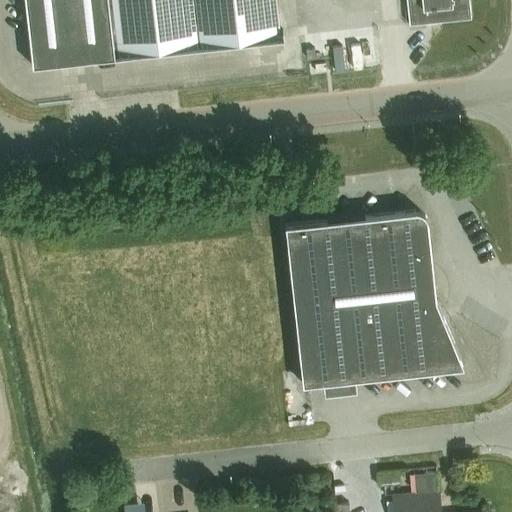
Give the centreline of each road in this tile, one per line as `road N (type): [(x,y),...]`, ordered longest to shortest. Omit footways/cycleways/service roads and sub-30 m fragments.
road 1 (unclassified): [(511,89),(0,144)]
road 2 (unclassified): [(148,468),(511,433)]
